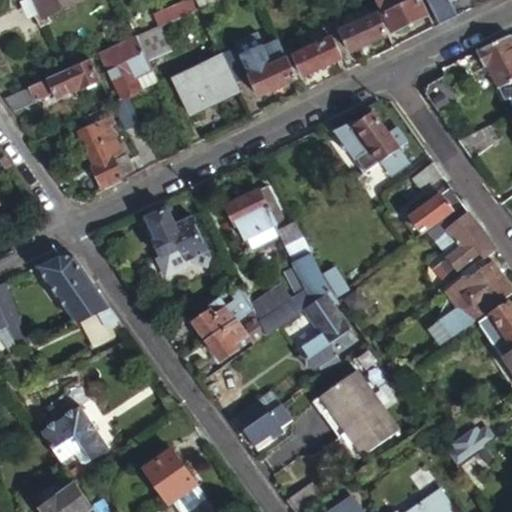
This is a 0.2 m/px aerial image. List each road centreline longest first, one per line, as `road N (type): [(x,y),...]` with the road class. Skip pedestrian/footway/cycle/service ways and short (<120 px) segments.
road 1 (residential): [(389,69),(70,225)]
road 2 (residential): [(70,225),(274,511)]
road 3 (residential): [(389,69),(511,237)]
road 4 (residential): [(511,9),(389,69)]
road 5 (residential): [(0,118),(70,225)]
